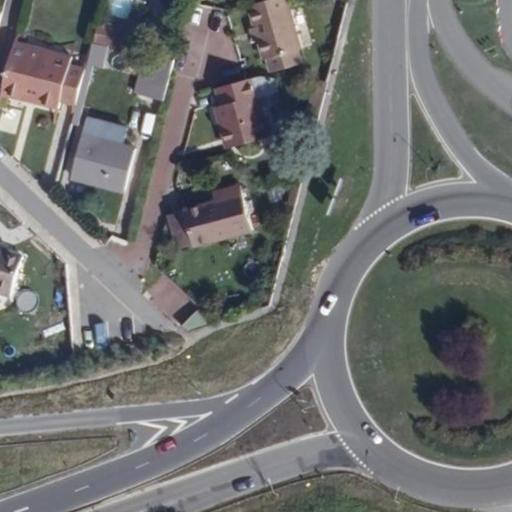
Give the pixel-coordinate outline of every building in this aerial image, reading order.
[(301,49),(287,0),(268,0),(251,5),(266,58),(297,50),(301,49)] [(94,43),(101,45),(123,50),(129,26),(100,19),(94,43)] [(63,101),(77,105),(87,67),(72,63),(74,54),(18,40),(4,92),(29,98),(32,88),(43,91),(40,102),(61,107),(63,101)] [(126,71),(131,53),(123,50),(101,45),(96,63),(126,71)] [(302,64),(297,50),(266,58),(270,73),(302,64)] [(165,99),(174,64),(143,56),(135,91),(165,99)] [(260,94),(257,82),(254,76),(218,88),(223,105),(217,106),(225,132),(234,130),(238,145),(271,135),(260,94)] [(275,90),(271,77),(257,82),(260,94),(275,90)] [(29,98),(40,102),(43,91),(32,88),(29,98)] [(229,148),(238,145),(234,130),(225,132),(229,148)] [(137,149),(84,135),(74,176),(127,189),(137,149)] [(242,185),(229,189),(232,198),(218,201),(186,209),(187,214),(170,218),(178,248),(254,227),(242,185)] [(232,198),(229,189),(216,192),(218,201),(232,198)] [(10,247),(0,243),(0,250),(8,253),(10,247)] [(0,250),(0,291),(12,295),(23,258),(8,253),(0,250)] [(182,327),(200,308),(163,273),(145,293),(182,327)] [(195,332),(209,319),(199,308),(184,321),(195,332)]
